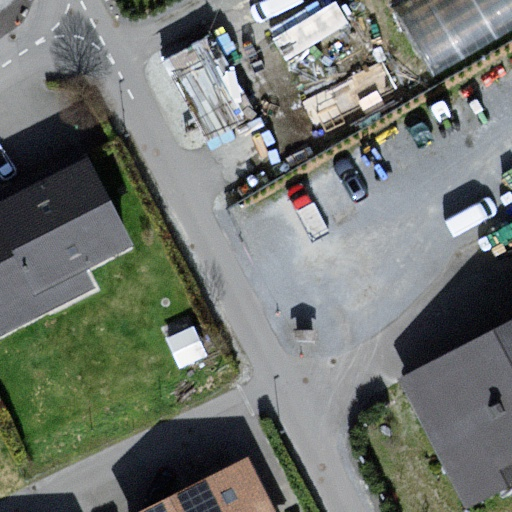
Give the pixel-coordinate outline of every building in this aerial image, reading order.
[(511,0),(402,0),(424,47),(511,7),(511,0)] [(296,95),(318,131),(403,80),(382,44),(296,95)] [(127,251),(79,158),(0,199),(0,332),(82,290),(76,278),(127,251)] [(511,320),(391,381),(457,511),(459,511),(511,485),(511,320)] [(262,511),(236,460),(132,511),(262,511)]
